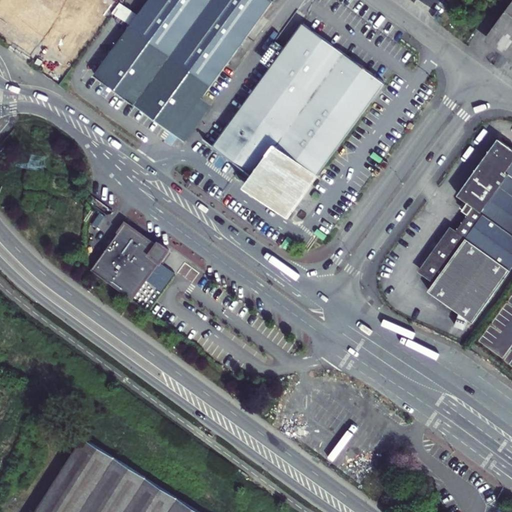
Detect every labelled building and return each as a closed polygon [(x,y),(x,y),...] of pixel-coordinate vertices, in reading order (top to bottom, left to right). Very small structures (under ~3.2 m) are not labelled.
[(113,0),(1,0),(0,2),(0,3),(71,57),(113,0)] [(241,47),(268,9),(255,0),(150,0),(95,75),(114,89),(156,120),(176,135),(190,117),(228,65),(238,51),(241,47)] [(511,0),(504,10),(491,28),(511,43),(511,0)] [(511,0),(501,0),(497,5),(504,10),(511,0)] [(255,65),(266,73),(259,82),(213,146),(253,174),(244,187),(265,202),(288,218),(319,176),(385,83),(303,23),(277,57),(267,49),(263,54),(262,56),(255,65)] [(511,57),(511,43),(491,28),(484,37),(511,57)] [(179,137),(186,142),(194,132),(199,124),(190,117),(176,135),(179,137)] [(511,148),(499,139),(458,194),(465,199),(460,206),(470,214),(458,230),(452,226),(439,245),(435,249),(421,269),(434,279),(427,289),(458,312),(453,324),(461,328),(466,318),(470,322),(511,266),(511,148)] [(126,224),(92,271),(133,300),(160,263),(162,264),(166,257),(170,251),(164,247),(160,244),(158,246),(126,224)] [(434,241),(431,245),(435,249),(439,245),(434,241)] [(199,511),(175,496),(83,437),(33,511),(199,511)]
